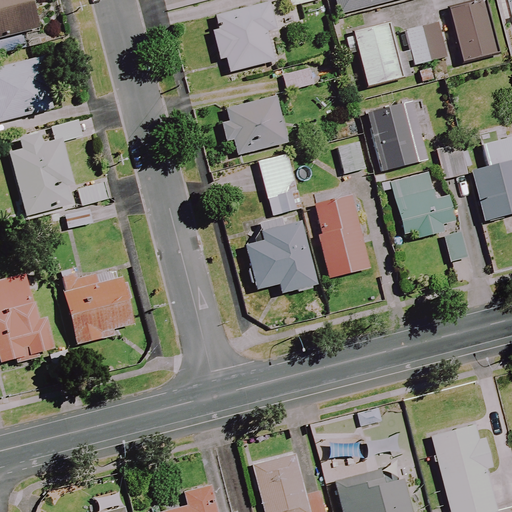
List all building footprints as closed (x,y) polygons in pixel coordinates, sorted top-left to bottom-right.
[(0,0),(0,39),(37,28),(34,16),(39,14),(35,0),(0,0)] [(320,2),(319,0),(286,0),(289,9),(320,2)] [(332,0),(337,17),(405,0),(332,0)] [(217,32),(210,34),(217,60),(223,59),(227,75),(272,64),(264,33),(274,30),(268,6),(214,20),(217,32)] [(493,56),(482,8),(448,16),(460,65),(493,56)] [(403,33),(415,82),(432,78),(428,64),(446,60),(437,25),(403,33)] [(393,58),(387,31),(353,39),(365,89),(406,79),(401,56),(393,58)] [(47,84),(41,59),(0,68),(0,124),(49,112),(43,85),(47,84)] [(311,87),(307,71),(281,77),(285,94),(311,87)] [(226,124),(219,126),(224,147),(229,146),(233,159),(287,145),(275,98),(223,111),(226,124)] [(378,174),(425,163),(419,138),(431,136),(422,101),(364,115),(378,174)] [(71,187),(60,141),(78,137),(76,125),(15,139),(17,151),(7,153),(22,218),(67,208),(63,188),(71,187)] [(511,215),(511,138),(511,139),(479,147),(485,169),(468,174),(481,224),(511,215)] [(359,143),(334,148),(341,179),(366,173),(359,143)] [(454,149),(430,156),(438,184),(462,177),(454,149)] [(296,212),(284,157),(256,163),(268,218),(296,212)] [(425,175),(380,187),(381,193),(390,191),(401,235),(407,234),(409,242),(441,234),(439,226),(453,222),(447,198),(432,201),(425,175)] [(106,202),(101,181),(76,187),(81,207),(106,202)] [(366,271),(346,188),(312,197),(315,207),(312,208),(320,237),(316,238),(326,281),(366,271)] [(90,226),(87,212),(63,217),(66,231),(90,226)] [(310,274),(299,224),(282,227),(280,220),(257,225),(261,243),(244,246),(254,293),(275,288),(277,297),(303,291),(300,276),(310,274)] [(466,261),(461,234),(442,238),(447,264),(466,261)] [(95,287),(92,273),(59,281),(74,347),(112,338),(110,331),(134,326),(124,280),(95,287)] [(36,320),(25,276),(0,282),(0,364),(53,352),(45,317),(36,320)] [(76,378),(66,351),(43,359),(54,386),(76,378)] [(377,422),(373,409),(354,415),(357,427),(377,422)] [(474,421),(430,433),(450,511),(475,511),(496,507),(485,466),(492,464),(484,434),(478,436),(474,421)] [(394,432),(357,440),(361,460),(399,452),(394,432)] [(310,511),(294,451),(252,462),(264,511),(310,511)] [(379,466),(334,477),(342,511),(410,511),(401,478),(384,482),(379,466)] [(217,511),(210,483),(184,490),(187,502),(147,511),(217,511)]
